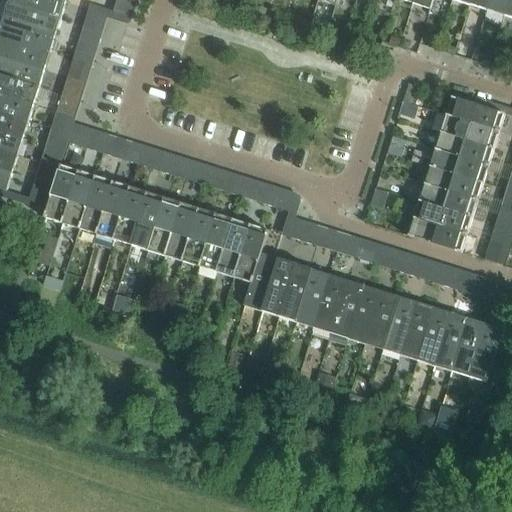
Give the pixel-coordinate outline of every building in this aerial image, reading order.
[(68,3),(58,0),(10,0),(10,4),(62,21),(68,3)] [(131,4),(119,0),(115,14),(127,18),(131,4)] [(415,0),(414,5),(432,11),(435,0),(415,0)] [(490,0),(472,0),(471,6),(487,12),(490,0)] [(510,0),(490,0),(487,12),(505,17),(510,0)] [(62,21),(10,4),(4,21),(57,38),(62,21)] [(89,14),(85,28),(97,32),(102,18),(89,14)] [(57,38),(4,21),(0,34),(0,39),(52,55),(57,38)] [(97,32),(85,28),(81,42),(93,46),(97,32)] [(52,55),(0,39),(0,57),(46,72),(52,55)] [(79,49),(74,62),(87,66),(91,52),(79,49)] [(46,72),(0,57),(0,77),(41,90),(46,72)] [(87,66),(74,62),(70,76),(82,80),(87,66)] [(41,90),(0,77),(0,95),(35,107),(41,90)] [(68,83),(64,97),(76,100),(80,87),(68,83)] [(35,107),(0,95),(0,114),(30,123),(35,107)] [(76,100),(64,97),(59,110),(72,114),(76,100)] [(454,100),(448,117),(501,134),(507,116),(454,100)] [(30,123),(0,114),(0,133),(25,141),(30,123)] [(57,117),(53,131),(65,134),(69,121),(57,117)] [(501,134),(448,117),(443,135),(495,151),(501,134)] [(65,134),(53,131),(49,145),(61,149),(65,134)] [(25,141),(0,133),(0,151),(19,158),(25,141)] [(88,137),(74,133),(70,145),(84,149),(88,137)] [(495,151),(443,135),(438,151),(490,168),(495,151)] [(108,144),(95,139),(91,152),(104,156),(108,144)] [(122,148),(108,144),(104,156),(118,160),(122,148)] [(142,154),(129,150),(125,162),(138,166),(142,154)] [(19,158),(0,151),(0,171),(14,176),(19,158)] [(490,168),(438,151),(432,170),(484,186),(490,168)] [(46,152),(42,165),(55,169),(59,155),(46,152)] [(157,159),(142,154),(138,166),(153,171),(157,159)] [(177,165),(163,161),(160,173),(173,177),(177,165)] [(55,169),(42,165),(38,179),(50,183),(55,169)] [(191,170),(177,165),(173,177),(187,182),(191,170)] [(62,168),(48,213),(46,220),(64,226),(81,174),(62,168)] [(484,186),(432,170),(427,186),(479,202),(484,186)] [(14,176),(0,171),(0,191),(8,194),(14,176)] [(212,176),(198,172),(194,184),(208,188),(212,176)] [(97,179),(81,174),(64,226),(81,231),(97,179)] [(225,180),(212,176),(208,188),(222,193),(225,180)] [(115,184),(97,179),(81,231),(98,237),(115,184)] [(246,187),(232,182),(228,195),(242,199),(246,187)] [(115,242),(131,189),(115,184),(98,237),(95,246),(112,251),(115,242)] [(31,200),(44,204),(48,190),(36,186),(31,200)] [(479,202),(427,186),(421,203),(474,220),(479,202)] [(260,191),(246,187),(242,199),(256,203),(260,191)] [(149,195),(131,189),(115,242),(132,248),(149,195)] [(280,198),(267,193),(263,205),(277,210),(280,198)] [(511,195),(507,194),(503,207),(511,209),(511,195)] [(166,200),(149,195),(132,248),(150,253),(166,200)] [(294,202),(280,198),(277,210),(290,214),(294,202)] [(184,206),(166,200),(150,253),(167,259),(184,206)] [(474,220),(421,203),(416,219),(469,237),(474,220)] [(200,211),(184,206),(167,259),(184,264),(200,211)] [(218,216),(200,211),(184,264),(201,269),(218,216)] [(511,217),(501,214),(497,228),(509,231),(511,221),(511,217)] [(235,222),(218,216),(201,269),(218,275),(235,222)] [(469,237),(416,219),(410,239),(463,256),(469,237)] [(252,227),(235,222),(218,275),(236,280),(252,227)] [(270,233),(252,227),(236,280),(253,285),(262,255),(263,256),(270,233)] [(291,240),(306,244),(310,232),(295,227),(291,240)] [(509,231),(497,228),(492,241),(505,245),(509,231)] [(322,236),(310,232),(306,244),(318,248),(322,236)] [(325,250),(339,255),(343,242),(329,238),(325,250)] [(356,247),(343,242),(339,255),(353,259),(356,247)] [(491,248),(486,262),(498,266),(502,252),(491,248)] [(377,253),(363,249),(359,261),(373,265),(377,253)] [(391,257),(377,253),(373,265),(387,270),(391,257)] [(280,261),(263,256),(262,255),(253,285),(245,308),(263,314),(280,261)] [(412,264),(398,260),(394,272),(408,276),(412,264)] [(299,267),(280,261),(263,314),(282,320),(299,267)] [(426,268),(412,264),(408,276),(422,281),(426,268)] [(314,272),(299,267),(282,320),(298,325),(314,272)] [(429,283),(442,287),(446,275),(433,271),(429,283)] [(332,278),(314,272),(298,325),(315,330),(332,278)] [(460,279),(446,275),(442,287),(456,291),(460,279)] [(348,283),(332,278),(315,330),(332,335),(348,283)] [(481,286),(467,281),(463,294),(477,298),(481,286)] [(366,288),(348,283),(332,335),(349,341),(366,288)] [(495,290),(481,286),(477,298),(491,302),(495,290)] [(383,294),(366,288),(349,341),(366,346),(383,294)] [(498,304),(511,309),(511,307),(511,295),(502,292),(498,304)] [(401,299),(383,294),(366,346),(384,352),(401,299)] [(418,305),(401,299),(384,352),(402,357),(418,305)] [(416,370),(418,362),(435,310),(418,305),(402,357),(399,364),(416,370)] [(452,315),(435,310),(418,362),(436,368),(452,315)] [(469,321),(452,315),(436,368),(453,373),(469,321)] [(486,326),(469,321),(453,373),(470,379),(486,326)] [(505,332),(486,326),(470,379),(489,385),(505,332)]
